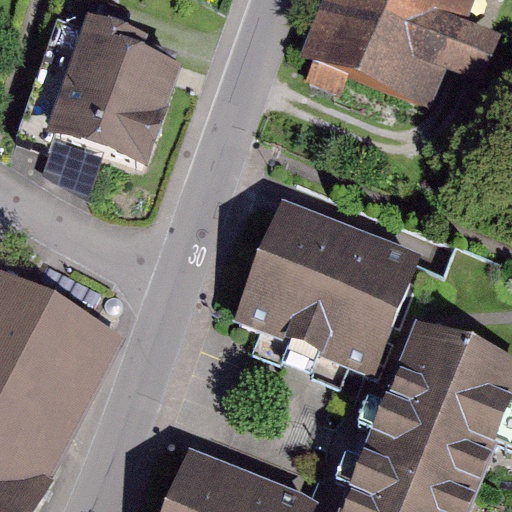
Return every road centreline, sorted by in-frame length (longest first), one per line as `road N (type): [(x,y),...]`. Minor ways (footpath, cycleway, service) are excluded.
road 1 (residential): [(278,0),(184,273)]
road 2 (residential): [(184,273),(92,511)]
road 3 (residential): [(184,273),(16,198)]
